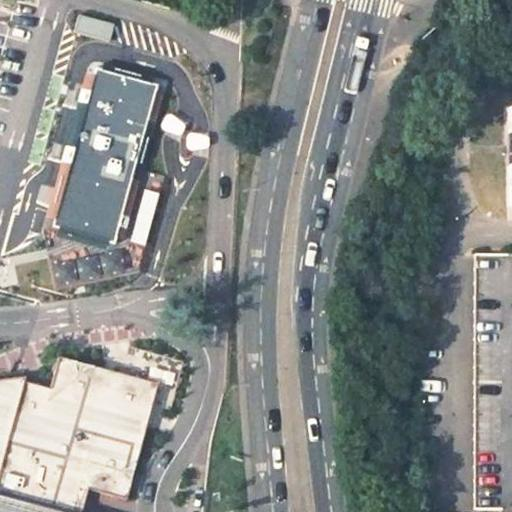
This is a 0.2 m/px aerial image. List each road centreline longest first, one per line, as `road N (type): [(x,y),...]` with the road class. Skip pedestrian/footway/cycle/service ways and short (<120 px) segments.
road 1 (primary): [(325,0),(270,198),(257,354),(272,511)]
road 2 (primary): [(332,511),(312,286),(320,207),(374,0)]
